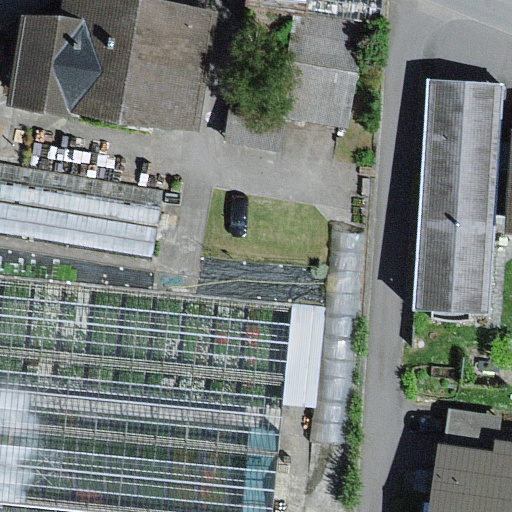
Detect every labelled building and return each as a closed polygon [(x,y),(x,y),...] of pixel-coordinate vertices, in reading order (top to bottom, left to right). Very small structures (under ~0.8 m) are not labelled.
[(0,103),(184,132),(202,9),(145,0),(52,0),(50,13),(41,12),(7,13),(0,62),(0,103)] [(238,0),(238,3),(291,11),(359,23),(375,26),(378,0),(238,0)] [(359,23),(291,11),(273,113),(341,125),(359,23)] [(495,82),(423,76),(406,305),(478,310),(495,82)] [(511,111),(510,131),(503,130),(495,227),(511,228),(511,111)] [(0,508),(38,511),(272,511),(294,299),(0,268),(0,508)] [(443,408),(438,443),(483,449),(484,437),(487,414),(443,408)] [(430,467),(420,465),(413,511),(511,511),(511,441),(484,437),(483,449),(438,443),(434,442),(430,467)]
